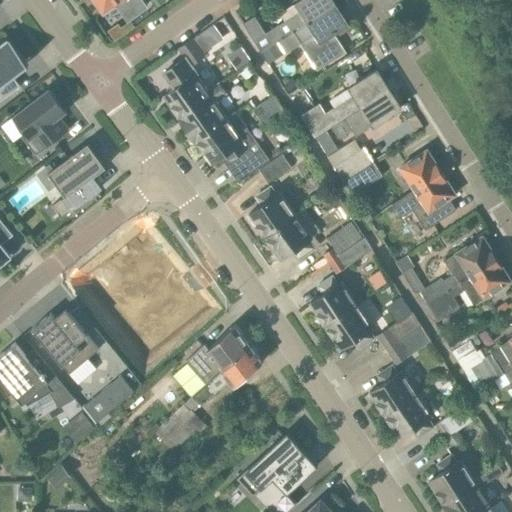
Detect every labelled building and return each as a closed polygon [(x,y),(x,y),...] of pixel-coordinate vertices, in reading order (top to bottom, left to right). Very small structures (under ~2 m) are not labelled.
[(144,0),(94,0),(93,1),(100,12),(104,10),(105,11),(118,2),(129,18),(148,5),(144,0)] [(333,10),(337,7),(332,0),(302,0),(297,4),(280,14),(285,21),(279,25),(279,26),(267,34),(255,16),(243,24),(261,52),(279,41),(293,32),(328,10),(327,8),(330,5),(333,10)] [(293,32),(279,41),(286,52),(287,53),(301,44),(318,70),(347,52),(334,33),(348,24),(337,7),(333,10),(330,5),(327,8),(328,10),(293,32)] [(136,26),(132,20),(123,26),(127,32),(136,26)] [(203,31),(193,38),(203,52),(213,45),(203,31)] [(212,96),(208,90),(206,91),(195,76),(197,74),(191,66),(206,56),(193,38),(179,48),(186,58),(164,73),(175,88),(165,95),(181,117),(180,118),(180,119),(212,96)] [(11,73),(27,61),(10,39),(0,46),(0,101),(21,86),(11,73)] [(241,73),(247,79),(254,71),(248,65),(241,73)] [(387,94),(391,91),(378,70),(350,88),(355,95),(340,105),(339,104),(326,112),(320,103),(301,115),(311,128),(316,136),(333,126),(347,116),(382,94),(380,91),(384,89),(387,94)] [(288,93),(299,86),(296,81),(288,79),(282,83),(288,93)] [(196,140),(227,118),(219,106),(221,98),(228,93),(219,82),(208,90),(212,96),(180,119),(196,140)] [(58,107),(58,101),(49,89),(14,116),(27,132),(22,136),(36,155),(70,129),(60,116),(66,112),(65,110),(62,112),(58,107)] [(401,108),(391,91),(387,94),(384,89),(380,91),(382,94),(347,116),(333,126),(338,135),(352,126),(357,135),(373,124),(374,125),(401,108)] [(265,125),(286,111),(275,94),(254,108),(265,125)] [(415,115),(412,109),(406,113),(409,119),(415,115)] [(227,118),(196,140),(196,141),(197,141),(212,161),(221,155),(232,171),(236,168),(243,177),(264,162),(256,152),(252,155),(241,140),(246,136),(248,129),(236,112),(227,118)] [(320,144),(327,154),(337,147),(331,137),(320,144)] [(289,146),(292,151),(304,142),(301,138),(289,146)] [(95,164),(101,160),(88,142),(46,173),(60,189),(65,185),(70,190),(52,205),(60,215),(52,222),(53,223),(96,187),(95,186),(95,187),(89,179),(100,171),(95,164)] [(344,179),(374,161),(365,146),(357,151),(335,164),(344,179)] [(416,189),(442,172),(428,150),(401,166),(416,189)] [(285,157),(283,153),(260,169),(269,182),(292,166),(285,157)] [(374,161),(344,179),(353,193),(383,175),(374,161)] [(442,172),(416,189),(416,190),(393,204),(394,206),(383,213),(389,222),(400,215),(401,217),(413,209),(426,229),(457,210),(450,198),(457,194),(442,172)] [(265,237),(297,216),(280,192),(277,195),(272,187),(257,197),(263,205),(249,214),(265,237)] [(350,216),(342,202),(337,205),(345,219),(350,216)] [(371,205),(362,211),(368,220),(377,214),(371,205)] [(297,216),(265,237),(282,260),(295,251),(300,259),(315,249),(321,244),(315,237),(320,233),(304,210),(297,216)] [(0,264),(11,256),(0,244),(12,234),(0,220),(0,264)] [(330,263),(363,238),(352,222),(329,239),(335,248),(325,255),(330,263)] [(442,277),(425,287),(413,267),(415,266),(408,254),(397,261),(404,272),(415,291),(419,291),(427,304),(449,290),(471,275),(497,258),(483,236),(448,258),(444,261),(448,268),(453,275),(445,281),(442,277)] [(363,238),(330,263),(337,273),(372,248),(365,237),(363,238)] [(449,290),(427,304),(438,322),(461,308),(454,297),(465,290),(474,305),(511,281),(497,258),(471,275),(449,290)] [(326,326),(357,304),(342,281),(338,284),(333,276),(318,286),(324,293),(311,303),(326,326)] [(357,304),(326,326),(342,349),(355,340),(360,348),(375,338),(369,330),(373,327),(357,304)] [(59,323),(55,318),(51,313),(32,328),(63,366),(73,357),(80,365),(99,349),(70,313),(59,323)] [(387,350),(422,326),(413,313),(377,336),(387,350)] [(222,369),(252,345),(236,324),(209,349),(205,344),(187,360),(207,383),(213,378),(222,369)] [(422,326),(387,350),(395,363),(431,340),(422,326)] [(511,338),(511,339),(502,345),(511,359),(500,366),(491,353),(482,359),(474,346),(481,341),(477,336),(453,351),(469,375),(474,372),(483,386),(505,373),(511,368),(511,338)] [(3,357),(0,359),(0,376),(1,377),(0,377),(0,384),(8,397),(9,396),(13,392),(24,405),(26,403),(28,405),(28,407),(52,390),(46,384),(48,382),(44,377),(45,376),(42,372),(41,373),(15,342),(1,354),(3,357)] [(213,378),(207,383),(155,431),(176,455),(209,425),(195,410),(201,405),(223,382),(223,381),(225,374),(234,384),(264,361),(252,345),(222,369),(213,378)] [(386,415),(417,394),(402,371),(398,373),(393,365),(378,375),(384,383),(370,392),(386,415)] [(97,422),(135,390),(121,374),(84,406),(97,422)] [(417,394),(386,415),(401,438),(414,429),(420,437),(434,427),(429,419),(433,417),(417,394)] [(446,437),(459,429),(473,419),(464,407),(437,424),(446,437)] [(129,419),(122,411),(113,419),(120,427),(129,419)] [(87,436),(97,427),(82,412),(73,421),(79,427),(70,436),(79,445),(87,436)] [(459,430),(446,438),(452,446),(464,438),(459,430)] [(304,450),(288,432),(238,477),(255,496),(269,511),(287,511),(298,503),(288,493),(318,465),(317,464),(307,454),(304,450)] [(476,483),(473,478),(461,459),(457,462),(452,454),(437,464),(443,472),(430,481),(444,503),(444,504),(445,504),(476,483)] [(449,511),(479,511),(491,505),(479,487),(503,471),(496,462),(473,478),(476,483),(445,504),(449,511)] [(334,511),(333,511),(331,511),(321,501),(308,511),(334,511)]
